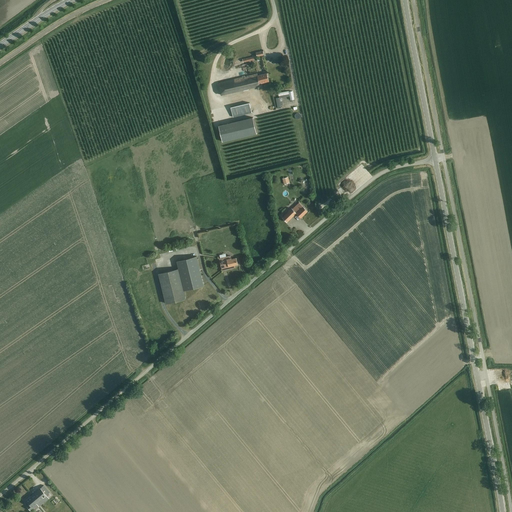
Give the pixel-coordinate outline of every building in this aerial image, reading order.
[(257,74),(219,83),(222,95),(260,86),(259,84),(269,82),(267,73),(257,75),(257,74)] [(250,103),(231,107),(233,117),(252,113),(250,103)] [(223,141),(257,133),(253,117),(219,126),(223,141)] [(363,173),(367,169),(361,162),(355,168),(358,171),(360,169),(363,173)] [(350,184),(357,180),(353,175),(346,180),(350,184)] [(287,222),(293,217),(297,213),(301,218),(308,211),(300,202),(293,209),(292,208),(283,217),(287,222)] [(145,255),(138,256),(139,267),(147,266),(145,255)] [(226,256),(220,258),(220,260),(223,270),(235,267),(234,265),(238,264),(237,257),(232,259),(231,255),(226,256)] [(177,261),(184,290),(204,286),(196,256),(177,261)] [(178,269),(159,274),(166,303),(186,299),(178,269)] [(49,492),(43,485),(26,500),(29,504),(27,506),(30,510),(33,508),(32,506),(36,503),(38,505),(39,505),(42,508),(44,507),(38,501),(49,492)]
